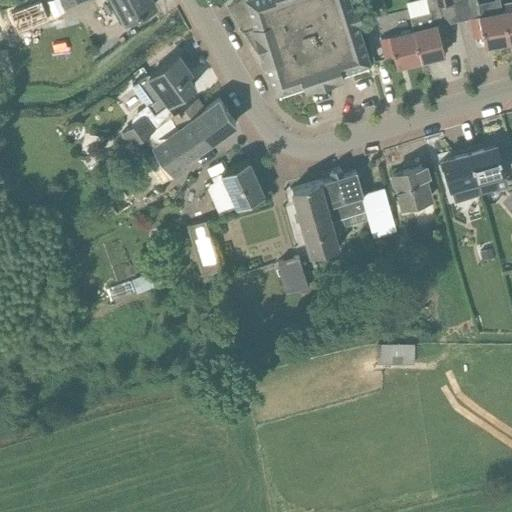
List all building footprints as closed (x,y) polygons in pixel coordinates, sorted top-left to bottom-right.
[(53,0),(20,0),(27,18),(58,11),(53,0)] [(76,0),(79,4),(85,0),(112,0),(125,22),(137,14),(155,5),(152,0),(76,0)] [(357,8),(352,10),(348,0),(237,0),(229,5),(245,29),(239,31),(239,32),(252,28),(264,63),(266,62),(275,91),(368,62),(355,20),(360,19),(357,8)] [(425,0),(429,12),(411,17),(419,61),(434,57),(435,57),(435,56),(439,56),(440,56),(443,55),(441,46),(450,44),(445,25),(457,22),(453,0),(425,0)] [(511,10),(502,12),(508,42),(511,41),(511,10)] [(470,19),(474,39),(482,37),(484,46),(508,42),(502,12),(470,19)] [(396,67),(419,61),(411,17),(410,17),(413,31),(380,39),(385,59),(394,57),(396,67)] [(137,81),(132,86),(153,115),(168,105),(168,104),(195,85),(187,75),(191,72),(178,55),(148,76),(147,74),(137,81)] [(171,117),(178,127),(152,145),(176,176),(186,170),(180,161),(235,122),(219,98),(203,109),(196,99),(171,117)] [(131,125),(121,133),(130,145),(154,129),(147,120),(144,116),(131,125)] [(479,186),(481,195),(481,196),(494,192),(492,182),(505,179),(495,144),(486,147),(485,143),(468,148),(477,182),(479,186)] [(450,153),(451,157),(442,159),(452,194),(464,190),(466,199),(481,195),(479,186),(477,182),(467,148),(450,153)] [(236,204),(237,207),(264,195),(248,160),(231,167),(221,172),(212,177),(214,182),(210,184),(208,189),(219,213),(236,204)] [(401,206),(430,198),(421,165),(392,173),(393,178),(392,178),(393,179),(394,178),(396,185),(395,186),(396,186),(401,206)] [(331,221),(365,211),(362,196),(355,170),(342,174),(340,168),(330,171),(330,172),(332,177),(319,181),(329,223),(332,222),(331,221)] [(339,246),(334,230),(332,222),(329,223),(319,181),(291,189),(305,237),(310,254),(339,246)] [(395,231),(391,216),(383,190),(362,196),(365,211),(366,210),(374,238),(395,231)] [(122,191),(108,200),(117,216),(132,206),(122,191)] [(220,270),(205,221),(187,226),(202,275),(220,270)] [(412,249),(409,235),(398,237),(401,252),(412,249)] [(480,253),(483,261),(493,258),(491,250),(480,253)] [(308,287),(298,257),(277,263),(287,294),(308,287)] [(380,363),(417,362),(416,341),(379,343),(380,363)] [(213,356),(212,345),(192,346),(192,358),(213,356)]
